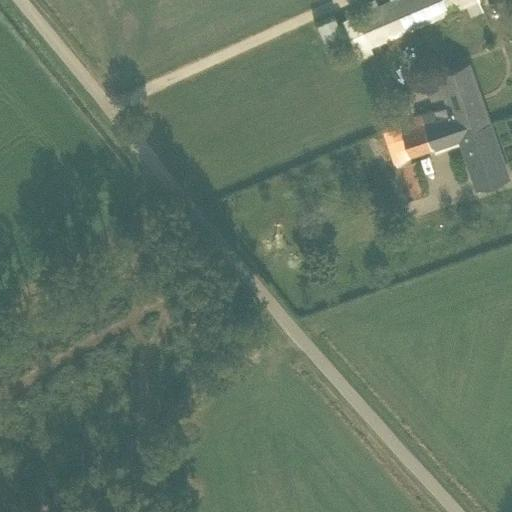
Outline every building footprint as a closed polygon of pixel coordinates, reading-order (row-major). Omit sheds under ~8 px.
[(478,0),(387,0),(355,14),(355,15),(365,38),(358,40),(363,51),(367,49),(479,1),(478,0)] [(365,38),(355,15),(342,20),(352,43),(359,59),(370,55),(367,49),(363,51),(358,40),(365,38)] [(322,41),(339,37),(334,17),(317,21),(322,41)] [(449,106),(433,111),(436,119),(454,113),(456,119),(467,115),(471,126),(488,120),(469,64),(426,79),(433,98),(445,94),(449,106)] [(400,122),(402,131),(388,135),(398,162),(396,162),(409,199),(428,193),(416,156),(411,158),(410,156),(459,140),(464,155),(466,154),(474,177),(504,167),(488,120),(471,126),(467,115),(456,119),(454,113),(436,119),(433,111),(400,122)]
